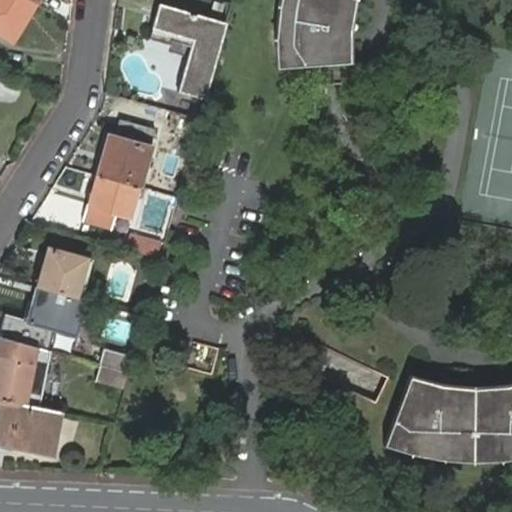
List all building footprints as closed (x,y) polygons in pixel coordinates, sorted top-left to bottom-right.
[(34,1),(31,0),(0,0),(0,30),(11,38),(15,32),(33,5),(34,1)] [(419,376),(394,447),(400,449),(408,451),(417,454),(427,456),(433,458),(442,459),(452,460),(462,461),(474,462),(485,462),(495,462),(506,461),(511,460),(511,0),(279,0),(279,5),(277,12),(277,19),(276,26),(275,37),(275,43),(275,49),(275,57),(275,66),(276,71),(355,64),(355,62),(354,58),(354,53),(354,48),(354,43),(354,38),(355,32),(356,26),(356,22),(357,16),(358,12),(359,7),(360,2),(360,0),(511,0),(511,384),(506,385),(499,386),(488,387),(479,387),(468,386),(460,385),(449,384),(436,381),(426,378),(421,376),(419,376)] [(203,101),(204,99),(224,24),(160,7),(154,31),(191,42),(189,53),(177,94),(203,101)] [(191,42),(154,31),(151,42),(189,53),(191,42)] [(192,122),(177,118),(173,133),(188,137),(192,122)] [(134,185),(136,186),(153,129),(121,120),(116,138),(109,136),(98,174),(134,185)] [(134,185),(98,174),(86,219),(110,225),(114,213),(126,217),(134,185)] [(125,250),(156,258),(158,245),(128,237),(125,250)] [(48,250),(38,289),(75,300),(85,261),(48,250)] [(76,338),(86,302),(75,300),(38,289),(28,325),(76,338)] [(99,366),(128,373),(132,358),(104,350),(99,366)] [(0,400),(24,406),(32,365),(0,357),(0,400)] [(95,379),(123,389),(128,373),(99,366),(95,379)] [(0,438),(47,449),(54,413),(24,406),(0,400),(0,438)]
